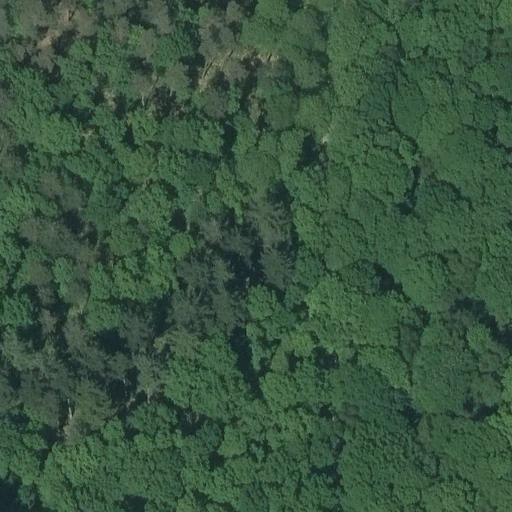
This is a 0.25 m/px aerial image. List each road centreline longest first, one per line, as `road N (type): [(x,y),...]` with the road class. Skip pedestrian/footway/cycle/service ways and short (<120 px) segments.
road 1 (unknown): [(407,0),(363,144),(358,189),(375,254),(365,322),(379,511)]
road 2 (unclassified): [(342,511),(327,248),(336,0)]
